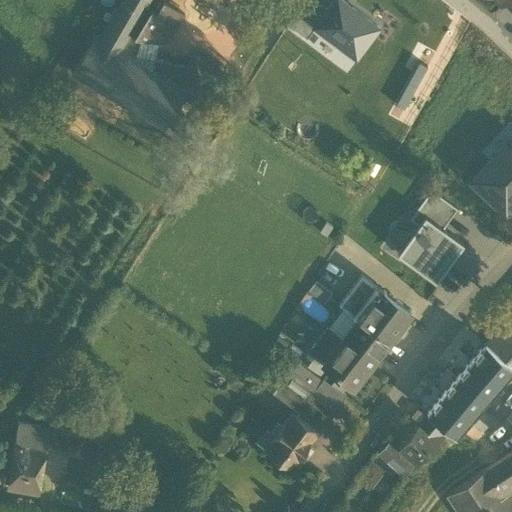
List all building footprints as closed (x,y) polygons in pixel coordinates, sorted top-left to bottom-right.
[(72,73),(165,127),(183,97),(201,108),(221,71),(193,54),(186,65),(154,58),(135,54),(139,39),(158,43),(166,44),(184,14),(162,1),(155,13),(144,6),(148,0),(121,0),(99,38),(92,34),(72,73)] [(306,38),(312,30),(316,26),(315,25),(327,9),(314,0),(301,0),(287,24),(306,38)] [(316,26),(338,42),(355,55),(377,26),(342,0),(333,0),(327,9),(315,25),(316,26)] [(338,42),(316,26),(312,30),(335,46),(338,42)] [(135,54),(154,58),(158,43),(139,39),(135,54)] [(418,62),(394,104),(404,109),(427,68),(418,62)] [(511,201),(511,151),(511,152),(504,144),(472,178),(504,209),(511,201)] [(430,189),(416,209),(424,215),(424,214),(442,228),(456,209),(430,189)] [(409,219),(417,225),(422,228),(401,257),(435,281),(463,242),(442,228),(424,214),(424,215),(416,209),(409,219)] [(396,253),(401,257),(422,228),(417,225),(396,253)] [(343,308),(352,314),(374,285),(361,275),(339,304),(343,308)] [(331,293),(315,281),(307,291),(323,303),(331,293)] [(357,319),(341,339),(334,349),(335,350),(326,361),(325,361),(324,363),(328,366),(335,372),(334,373),(337,375),(349,383),(353,386),(355,384),(352,382),(361,372),(363,373),(388,340),(392,335),(410,312),(374,285),(352,314),(357,319)] [(343,308),(327,329),(341,339),(357,319),(352,314),(343,308)] [(511,314),(484,344),(511,367),(511,314)] [(311,349),(325,361),(326,361),(335,350),(334,349),(341,339),(327,329),(313,348),(312,348),(311,349)] [(471,361),(499,384),(511,374),(511,367),(484,344),(471,361)] [(325,361),(311,349),(306,356),(311,360),(306,367),(320,376),(324,370),(328,366),(324,363),(325,361)] [(297,361),(291,369),(317,388),(323,380),(297,361)] [(450,431),(455,436),(457,433),(464,425),(470,418),(481,405),(482,406),(490,398),(488,396),(499,384),(471,361),(427,414),(450,431)] [(308,400),(317,388),(291,369),(274,392),(301,412),(309,402),(308,400)] [(337,375),(330,383),(342,392),(349,383),(337,375)] [(309,402),(329,417),(346,395),(342,392),(330,383),(324,378),(323,380),(317,388),(308,400),(309,402)] [(486,432),(503,412),(511,401),(511,395),(511,394),(499,384),(488,396),(490,398),(482,406),(481,405),(470,418),(486,432)] [(511,392),(511,394),(511,395),(511,401),(503,412),(511,420),(511,392)] [(265,449),(291,469),(319,431),(292,412),(282,426),(275,435),(265,449)] [(427,414),(418,425),(438,442),(450,431),(427,414)] [(457,433),(473,446),(486,432),(470,418),(464,425),(457,433)] [(269,431),(275,435),(282,426),(276,421),(269,431)] [(18,422),(15,442),(45,447),(45,449),(48,449),(52,428),(18,422)] [(398,449),(386,462),(403,478),(415,464),(438,442),(418,425),(398,449)] [(48,449),(69,453),(73,431),(52,428),(48,449)] [(269,431),(266,428),(255,442),(265,449),(275,435),(269,431)] [(377,453),(386,462),(398,449),(389,441),(377,453)] [(37,492),(45,449),(45,447),(15,442),(8,487),(37,492)] [(508,485),(511,482),(511,453),(492,466),(486,470),(500,490),(508,485)] [(371,463),(357,481),(367,489),(381,471),(371,463)] [(447,496),(457,511),(511,511),(511,508),(500,490),(486,470),(447,496)] [(511,490),(508,485),(500,490),(511,508),(511,490)]
